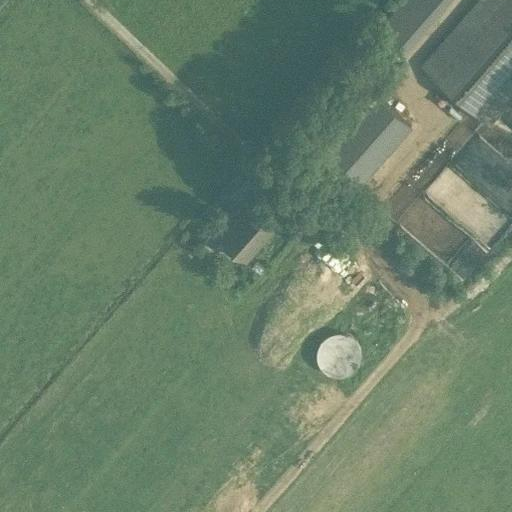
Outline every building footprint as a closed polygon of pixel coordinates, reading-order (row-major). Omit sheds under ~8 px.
[(511,0),(479,0),(422,65),(489,124),(511,96),(511,0)] [(381,157),(416,120),(385,91),(358,120),(377,137),(369,146),(381,157)] [(321,92),(269,152),(285,165),(337,104),(321,92)] [(426,191),(494,246),(511,224),(511,163),(474,132),(426,191)] [(219,220),(203,238),(212,247),(220,237),(243,258),(277,220),(254,200),(228,228),(219,220)]
